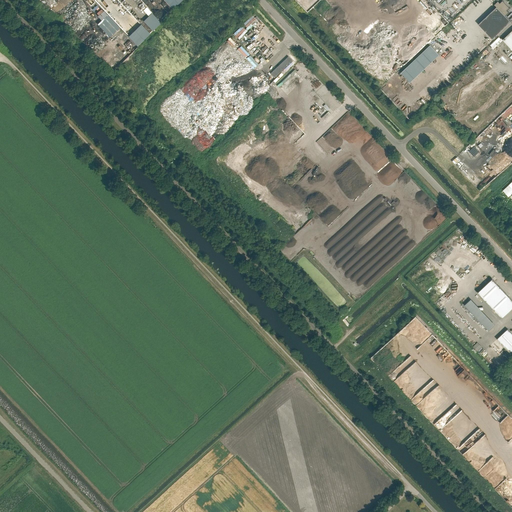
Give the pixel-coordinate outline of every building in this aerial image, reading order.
[(485,17),(478,24),(485,32),(489,35),(488,35),(492,39),(510,22),(507,18),(505,16),(508,13),(507,11),(509,8),(502,1),(500,3),(498,1),(494,5),(496,7),(492,10),(493,11),(486,18),(485,17)] [(98,16),(102,20),(98,24),(110,37),(120,28),(104,11),(98,16)] [(152,13),(144,21),(153,30),(161,22),(152,13)] [(511,49),(511,30),(503,40),(511,49)] [(270,73),(275,78),(292,61),(288,56),(270,73)] [(329,111),(322,118),(324,120),(331,113),(329,111)] [(474,146),(469,151),(474,157),(479,152),(474,146)] [(477,293),(502,318),(511,308),(511,300),(492,279),(477,293)] [(470,300),(465,305),(488,330),(493,325),(470,300)] [(511,333),(508,329),(497,339),(510,353),(511,351),(511,333)] [(509,381),(511,378),(511,368),(503,375),(509,381)]
